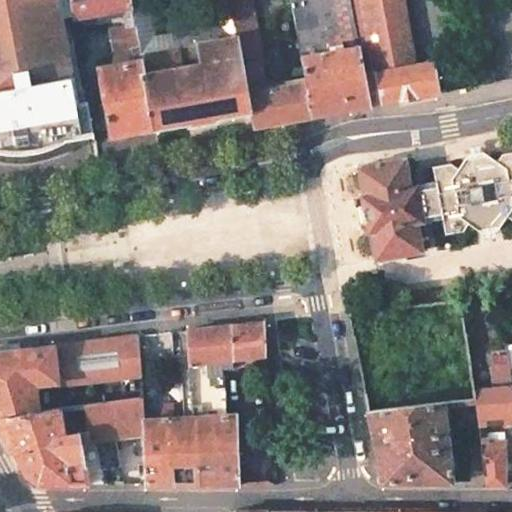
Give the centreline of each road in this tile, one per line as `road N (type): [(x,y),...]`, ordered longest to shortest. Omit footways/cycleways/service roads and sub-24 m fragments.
road 1 (unclassified): [(351,495),(20,503)]
road 2 (unclassified): [(0,319),(314,282)]
road 3 (unclassified): [(308,151),(0,205)]
road 4 (unclassified): [(314,282),(351,495)]
road 5 (unclassified): [(511,113),(308,151)]
road 6 (unclassified): [(351,495),(511,499)]
road 7 (unclassified): [(314,282),(328,263),(308,151)]
